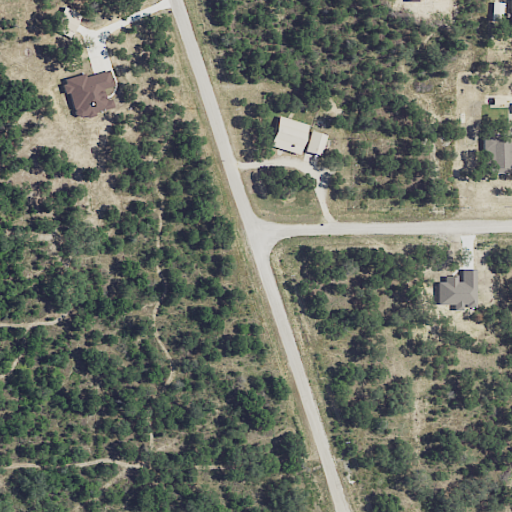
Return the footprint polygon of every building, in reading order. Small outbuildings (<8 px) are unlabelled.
[(81,14),(65,6),(55,28),(71,36),(81,14)] [(64,79),(75,118),(115,108),(112,97),(106,98),(104,89),(113,86),(109,70),(86,76),(85,73),(64,79)] [(302,153),(308,123),(278,117),(272,147),(302,153)] [(307,153),(323,156),(327,134),(310,131),(307,153)] [(485,173),(511,172),(511,133),(484,135),(485,173)] [(477,271),(461,270),(460,276),(445,276),(445,283),(441,283),(441,303),(455,303),(455,311),(475,311),(477,271)]
